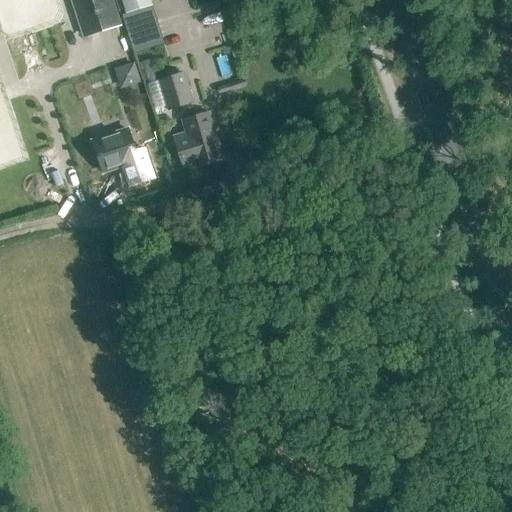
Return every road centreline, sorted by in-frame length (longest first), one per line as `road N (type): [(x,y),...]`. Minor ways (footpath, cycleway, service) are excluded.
road 1 (track): [(0,242),(137,216),(401,132)]
road 2 (secondary): [(511,325),(397,0)]
